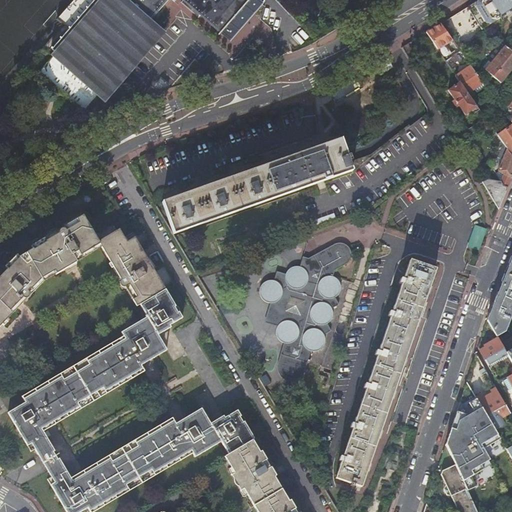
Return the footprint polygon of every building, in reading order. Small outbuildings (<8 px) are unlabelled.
[(511,0),(482,0),(468,8),(482,31),(511,13),(511,14),(511,0)] [(426,34),(438,51),(453,42),(441,25),(426,34)] [(415,48),(409,44),(402,48),(410,62),(419,57),(415,48)] [(485,71),(501,84),(511,69),(511,45),(509,50),(504,46),(485,71)] [(392,68),(386,58),(376,64),(382,74),(392,68)] [(468,94),(483,84),(471,67),(456,77),(460,83),(468,94)] [(477,107),(471,98),(468,94),(460,83),(448,91),(465,116),(477,107)] [(473,127),(475,125),(482,121),(483,122),(486,120),(482,114),(469,122),(472,127),(473,127)] [(478,129),(488,122),(486,120),(483,122),(482,121),(475,125),(478,129)] [(511,126),(498,136),(503,144),(511,156),(511,126)] [(473,127),(472,127),(456,138),(458,142),(475,131),(473,127)] [(162,203),(173,235),(351,173),(348,164),(350,163),(348,157),(346,158),(339,140),(162,203)] [(510,182),(511,176),(511,156),(503,144),(497,157),(503,160),(498,170),(499,172),(504,175),(501,182),(486,180),(482,182),(498,210),(510,182)] [(138,307),(164,292),(132,239),(124,244),(116,231),(95,243),(80,218),(73,222),(76,226),(63,233),(62,231),(61,231),(60,230),(59,230),(58,230),(58,231),(57,231),(56,232),(56,233),(55,233),(55,234),(55,235),(55,236),(42,243),(43,245),(31,252),(30,251),(16,259),(6,269),(0,275),(0,326),(5,321),(2,319),(1,317),(6,312),(8,313),(18,303),(17,301),(20,299),(21,300),(22,301),(23,301),(24,301),(25,300),(26,300),(27,299),(27,298),(27,297),(27,296),(27,295),(26,294),(26,293),(27,292),(28,293),(39,281),(52,274),(54,276),(73,265),(72,261),(69,257),(75,254),(77,258),(97,246),(118,281),(118,282),(117,283),(117,284),(117,285),(117,286),(118,286),(118,287),(118,288),(119,288),(120,289),(121,289),(122,289),(123,289),(126,287),(134,299),(130,301),(134,308),(138,306),(138,307)] [(76,226),(73,222),(61,229),(62,231),(63,233),(76,226)] [(484,231),(475,227),(468,247),(477,250),(484,231)] [(28,249),(30,251),(31,252),(43,245),(42,243),(41,241),(28,249)] [(280,325),(279,326),(277,330),(277,334),(278,336),(280,339),(283,342),(285,343),(278,365),(278,367),(279,372),(282,376),(283,378),(285,379),(288,380),(292,381),(295,381),(299,379),(301,377),(304,374),(308,362),(310,363),(311,359),(309,359),(311,351),(313,351),(317,351),(319,350),(322,348),(325,345),(326,341),(325,337),(324,335),(332,331),(328,324),(331,321),(333,318),(333,314),(333,312),(332,309),(339,305),(336,298),(339,295),(340,293),(341,292),(341,288),(340,284),(339,280),(336,278),(333,277),(335,271),(347,264),(350,261),(351,258),(351,254),(351,252),(350,250),(349,248),(345,245),(341,244),(337,244),(335,245),(309,259),(304,257),(302,264),(298,265),(294,266),(290,268),(287,271),(284,274),(278,272),(276,279),(271,279),(267,280),(265,281),(263,285),(261,289),(261,293),(262,297),(263,299),(267,301),(269,302),(272,303),(273,303),(275,303),(276,303),(279,305),(275,317),(281,319),(283,322),(281,323),(280,325)] [(496,337),(497,337),(504,332),(511,313),(511,256),(506,272),(504,278),(494,302),(487,321),(496,337)] [(4,267),(6,269),(16,259),(14,257),(4,267)] [(429,288),(436,269),(410,261),(404,279),(401,278),(399,282),(402,283),(392,312),(390,311),(388,316),(391,317),(379,351),(377,350),(375,355),(377,355),(367,384),(365,383),(363,388),(366,389),(354,424),(351,423),(349,427),(352,428),(342,457),(340,456),(338,460),(341,461),(335,478),(350,483),(350,486),(354,487),(354,485),(361,487),(367,468),(378,436),(391,398),(403,364),(417,323),(429,288)] [(123,289),(130,301),(134,299),(126,287),(123,289)] [(180,319),(164,292),(138,307),(145,318),(119,334),(121,338),(108,346),(110,348),(85,363),(86,367),(61,382),(60,379),(34,394),(33,391),(20,399),(23,405),(6,415),(25,449),(30,446),(33,452),(36,457),(46,474),(49,479),(52,485),(49,487),(63,511),(82,511),(87,510),(88,511),(96,511),(103,508),(101,505),(126,490),(124,487),(150,472),(151,475),(177,460),(178,462),(191,455),(194,458),(220,443),(227,455),(251,441),(252,440),(236,412),(223,419),(222,417),(209,425),(203,416),(191,423),(188,417),(174,425),(171,420),(157,428),(159,430),(134,445),(135,448),(110,463),(108,460),(83,475),(82,473),(69,480),(60,466),(60,463),(60,461),(59,459),(58,457),(56,454),(54,452),(53,450),(50,449),(41,434),(54,427),(52,424),(77,409),(76,406),(101,390),(103,393),(128,378),(129,381),(143,373),(139,367),(151,360),(148,354),(162,346),(156,337),(169,329),(168,327),(180,319)] [(266,322),(279,326),(280,325),(281,323),(283,322),(281,319),(275,317),(279,305),(276,303),(275,303),(273,303),(272,303),(266,322)] [(505,353),(506,353),(497,337),(496,337),(487,321),(480,339),(482,344),(483,349),(479,351),(487,364),(496,359),(506,354),(505,353)] [(165,352),(162,346),(148,354),(151,360),(165,352)] [(474,360),(466,384),(485,416),(505,405),(476,354),(474,360)] [(485,416),(466,384),(446,446),(455,466),(467,493),(475,488),(473,483),(471,478),(477,475),(484,470),(481,466),(488,462),(489,461),(486,455),(483,450),(490,446),(500,440),(494,431),(485,416)] [(505,405),(485,416),(494,431),(507,423),(505,420),(503,417),(510,414),(505,405)] [(191,423),(203,416),(200,410),(188,417),(191,423)] [(258,453),(251,441),(227,455),(219,460),(249,509),(252,507),(255,511),(298,511),(296,508),(294,509),(289,501),(287,502),(273,478),(270,473),(274,470),(267,459),(265,461),(260,452),(258,453)] [(490,446),(483,450),(486,455),(493,451),(490,446)] [(488,462),(481,466),(484,470),(491,466),(488,462)] [(458,511),(476,511),(467,493),(455,466),(442,471),(441,475),(446,486),(445,486),(444,490),(447,495),(450,496),(451,496),(458,511)] [(477,475),(471,478),(473,483),(479,480),(477,475)]
